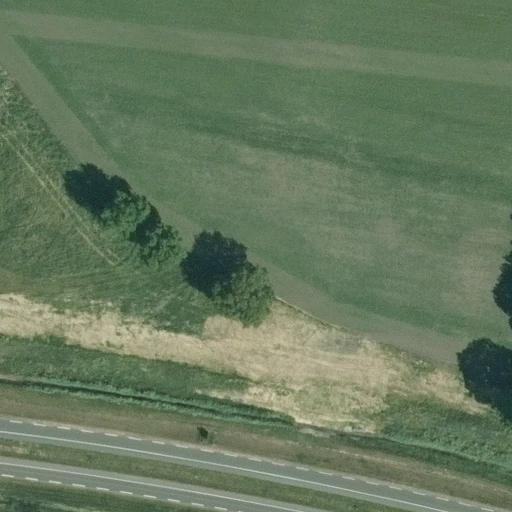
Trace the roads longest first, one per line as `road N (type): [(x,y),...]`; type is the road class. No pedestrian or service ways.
road 1 (primary): [(469,511),(177,451),(0,426)]
road 2 (primary): [(0,468),(268,511)]
